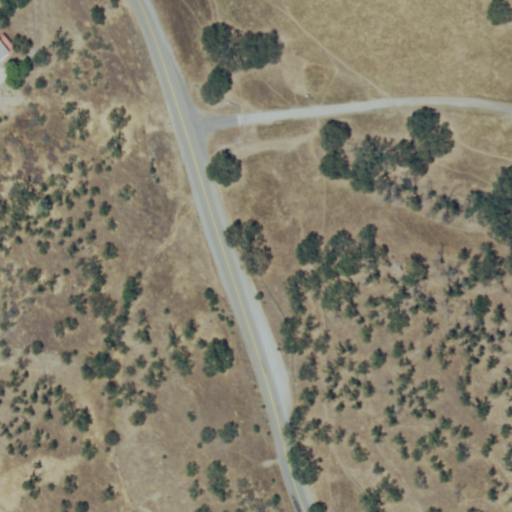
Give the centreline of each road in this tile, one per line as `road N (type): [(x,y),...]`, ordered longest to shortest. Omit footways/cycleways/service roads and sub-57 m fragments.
road 1 (tertiary): [(301,511),(136,0)]
road 2 (residential): [(511,118),(453,106),(281,115),(222,134),(190,155)]
